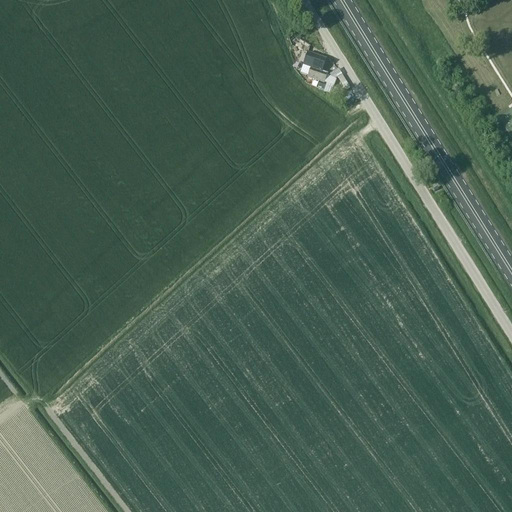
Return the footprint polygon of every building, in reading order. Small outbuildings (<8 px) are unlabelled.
[(308,78),(325,84),(328,74),(323,72),(327,60),(308,53),(304,67),(311,69),(308,77),(308,78)] [(304,67),(301,74),(308,77),(311,69),(304,67)] [(342,70),(336,73),(338,79),(345,75),(342,70)] [(306,84),(315,87),(317,82),(308,78),(306,84)] [(331,95),(332,93),(335,88),(334,87),(327,84),(326,87),(324,91),(324,92),(331,95)] [(335,88),(332,93),(339,99),(342,94),(339,91),(335,88)]
